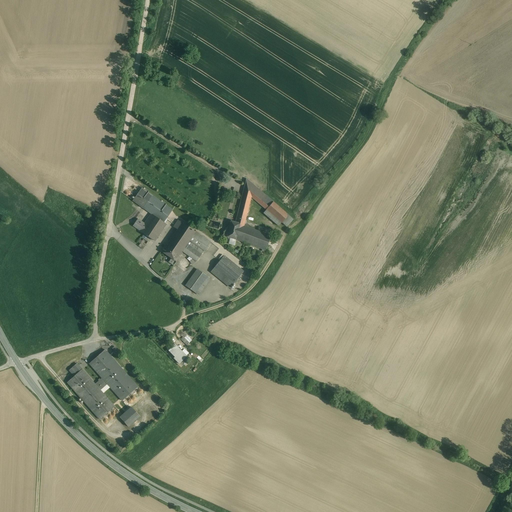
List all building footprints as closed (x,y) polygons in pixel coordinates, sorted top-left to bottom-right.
[(264,194),(246,179),(245,183),(243,191),(252,197),(267,209),(273,202),(264,194)] [(152,195),(142,188),(133,200),(143,208),(152,195)] [(252,197),(243,191),(241,199),(250,201),(252,197)] [(172,210),(152,195),(143,208),(151,214),(164,222),(172,210)] [(250,201),(241,199),(236,219),(239,220),(245,222),(244,224),(246,224),(247,221),(246,221),(250,201)] [(289,215),(273,202),(267,209),(282,223),(289,215)] [(282,223),(267,209),(263,213),(279,226),(282,223)] [(164,222),(151,214),(144,224),(138,219),(133,226),(140,230),(140,231),(154,241),(166,224),(164,222)] [(289,215),(282,223),(287,227),(293,219),(289,215)] [(210,242),(178,220),(174,227),(178,230),(167,247),(178,255),(182,250),(197,261),(210,242)] [(235,222),(231,221),(228,231),(225,231),(224,231),(223,235),(224,236),(227,237),(236,239),(239,224),(244,226),(244,224),(245,222),(239,220),(238,223),(235,222)] [(244,226),(239,224),(236,239),(265,250),(271,235),(244,226)] [(146,244),(142,241),(138,246),(143,249),(146,244)] [(178,255),(167,247),(165,248),(164,247),(161,251),(171,258),(169,262),(174,265),(179,258),(177,256),(178,255)] [(244,271),(224,256),(211,272),(231,287),(244,271)] [(197,269),(186,285),(195,292),(207,276),(197,269)] [(207,276),(195,292),(199,295),(210,279),(207,276)] [(187,356),(174,343),(171,346),(172,347),(169,351),(172,354),(173,353),(176,356),(174,358),(179,364),(187,356)] [(138,387),(105,350),(89,364),(102,378),(110,387),(122,401),(138,387)] [(82,369),(77,364),(70,370),(75,376),(82,369)] [(95,384),(82,369),(75,376),(67,383),(100,419),(115,406),(104,393),(95,384)] [(110,387),(102,378),(95,384),(104,393),(110,387)] [(138,415),(132,407),(120,417),(127,425),(138,415)]
